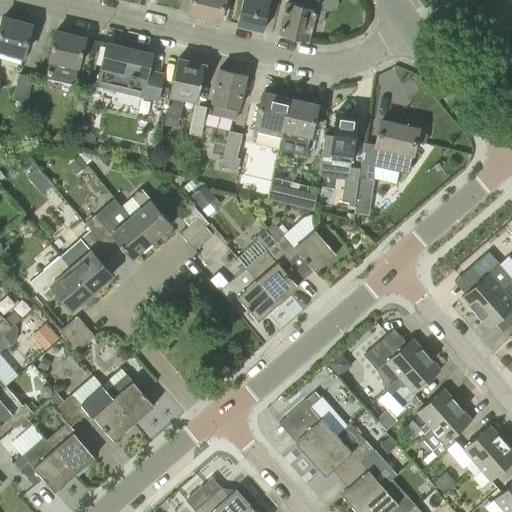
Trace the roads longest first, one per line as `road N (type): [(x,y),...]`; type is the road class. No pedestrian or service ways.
road 1 (residential): [(31,0),(250,57),(338,61),(405,33)]
road 2 (residential): [(191,435),(117,334),(117,302),(170,253)]
road 3 (residential): [(214,417),(384,269)]
road 4 (residential): [(511,415),(384,269)]
road 5 (residential): [(384,269),(510,157)]
road 6 (residential): [(510,157),(405,33)]
road 7 (residential): [(299,511),(214,417)]
